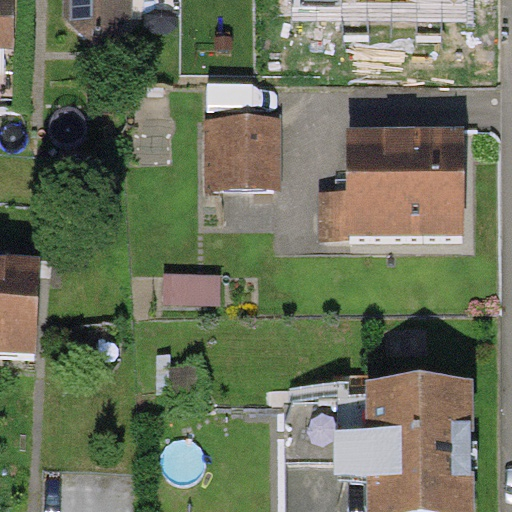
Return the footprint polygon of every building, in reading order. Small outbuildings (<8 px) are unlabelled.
[(0,0),(0,117),(27,117),(28,0),(0,0)] [(70,0),(70,20),(99,49),(129,20),(128,0),(70,0)] [(470,13),(469,0),(301,0),(301,11),(470,13)] [(276,130),(221,130),(221,196),(276,196),(276,130)] [(461,244),(461,147),(351,147),(351,206),(326,206),(326,244),(461,244)] [(0,361),(35,363),(38,277),(0,275),(0,361)] [(220,285),(167,286),(167,311),(220,311),(220,285)] [(468,511),(467,405),(375,406),(375,511),(468,511)]
